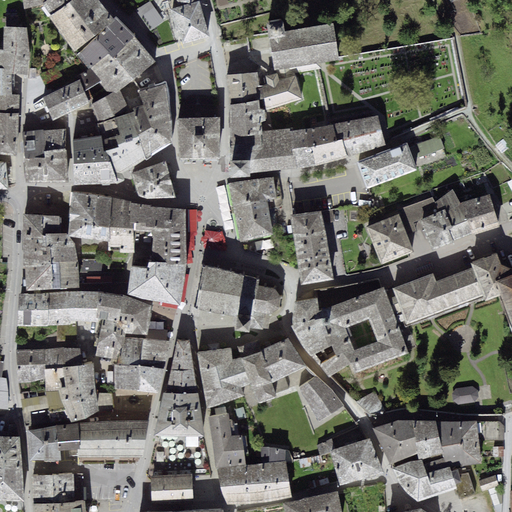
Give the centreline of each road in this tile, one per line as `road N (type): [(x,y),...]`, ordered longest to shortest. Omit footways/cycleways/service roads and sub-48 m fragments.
road 1 (residential): [(30,470),(11,359),(17,193)]
road 2 (residential): [(511,228),(382,275),(294,291)]
road 3 (residential): [(184,320),(228,507)]
road 4 (residential): [(17,193),(85,188),(138,200),(205,201)]
road 5 (residential): [(228,507),(392,479)]
road 6 (residential): [(216,42),(225,157),(205,201)]
road 7 (residential): [(184,320),(143,475)]
road 8 (residential): [(294,291),(289,328),(363,421)]
road 9 (residential): [(163,58),(179,169),(205,201)]
road 10 (residential): [(510,417),(398,412),(363,421)]
road 11 (residential): [(294,291),(224,235),(205,201)]
road 12 (residential): [(205,201),(184,320)]
